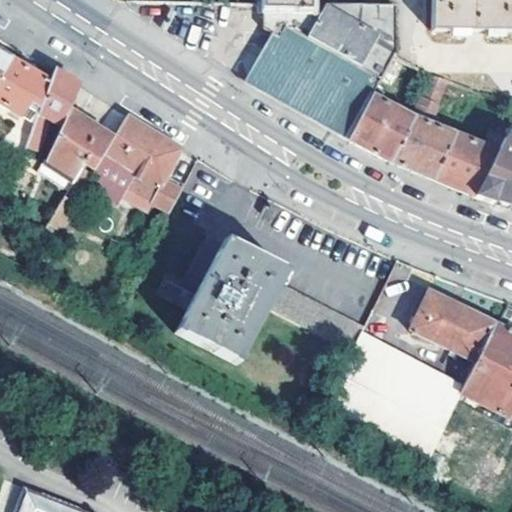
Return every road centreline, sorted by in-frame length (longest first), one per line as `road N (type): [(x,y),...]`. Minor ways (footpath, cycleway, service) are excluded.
road 1 (secondary): [(287,157),(44,0)]
road 2 (secondary): [(511,258),(355,195)]
